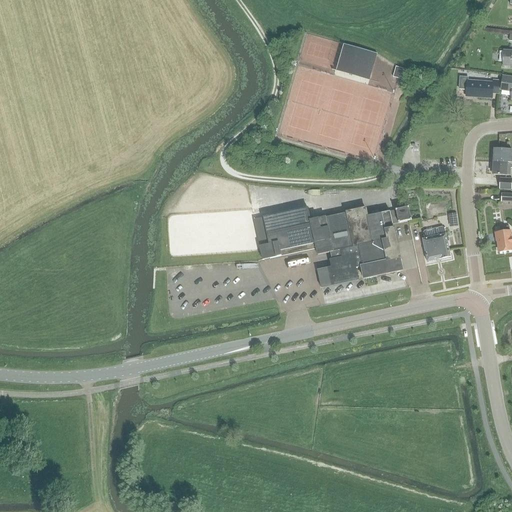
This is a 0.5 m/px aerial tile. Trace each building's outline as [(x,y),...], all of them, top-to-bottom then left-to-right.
[(370,81),(377,54),(344,44),(336,71),(370,81)] [(511,66),(511,51),(504,51),(503,66),(511,66)] [(404,81),(407,70),(395,67),(392,78),(404,81)] [(511,77),(503,76),(501,91),(501,90),(511,92),(511,100),(511,77)] [(493,83),(468,82),(468,78),(460,78),(459,89),(466,90),(466,97),(492,99),(492,94),(498,94),(499,82),(493,81),(493,83)] [(494,162),(511,163),(511,156),(511,157),(511,150),(494,150),(494,162)] [(511,163),(494,162),(493,175),(506,176),(506,175),(510,175),(511,168),(511,163)] [(511,190),(511,181),(511,179),(500,178),(500,189),(511,190)] [(511,202),(511,194),(502,194),(502,202),(511,202)] [(400,259),(394,229),(393,225),(412,221),(409,208),(367,217),(366,209),(347,213),(347,214),(326,218),(310,221),(308,209),(264,218),(254,220),(260,247),(263,260),(316,249),(318,255),(341,250),(342,258),(330,260),(332,268),(318,271),(321,289),(359,281),(356,269),(361,268),(364,280),(403,271),(400,259)] [(446,235),(445,235),(443,228),(441,227),(424,231),(422,233),(424,240),(423,240),(427,263),(440,260),(440,261),(451,258),(446,235)] [(511,237),(511,232),(510,232),(509,227),(499,228),(499,233),(495,234),(496,242),(497,242),(498,253),(511,251),(511,237)]
